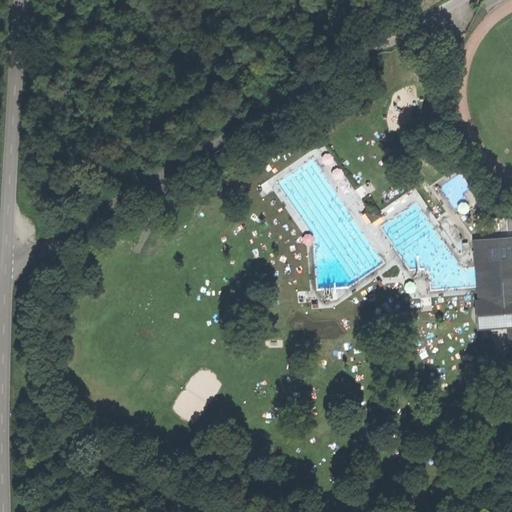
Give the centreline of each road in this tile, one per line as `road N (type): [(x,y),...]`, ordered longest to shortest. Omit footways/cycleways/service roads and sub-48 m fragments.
road 1 (unclassified): [(6,255),(457,0)]
road 2 (tertiary): [(5,511),(6,255)]
road 3 (tertiary): [(6,255),(23,0)]
road 4 (track): [(29,242),(20,374),(33,394)]
